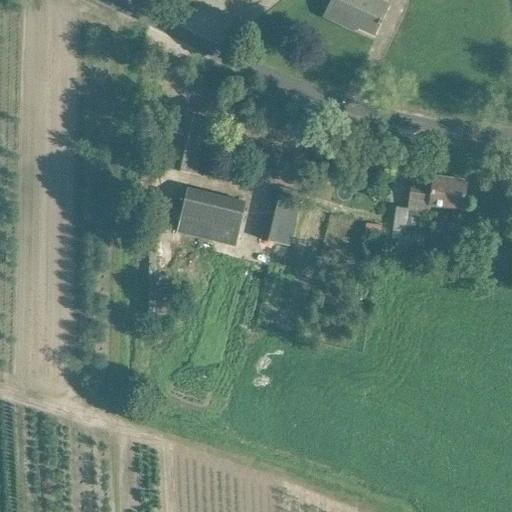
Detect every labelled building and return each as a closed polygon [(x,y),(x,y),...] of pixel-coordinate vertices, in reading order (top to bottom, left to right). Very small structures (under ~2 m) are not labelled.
[(332,0),(324,16),(347,27),(350,22),(374,34),(379,23),(381,24),(383,19),(381,18),(388,4),(379,0),(332,0)] [(172,110),(167,130),(159,166),(202,176),(215,121),(172,110)] [(462,209),(464,201),(466,181),(433,176),(432,186),(411,183),(408,208),(396,207),(391,244),(424,248),(430,204),(462,209)] [(246,202),(187,188),(176,232),(235,246),(246,202)] [(259,252),(287,257),(296,210),(269,204),(259,252)] [(361,236),(361,247),(378,247),(378,236),(361,236)]
